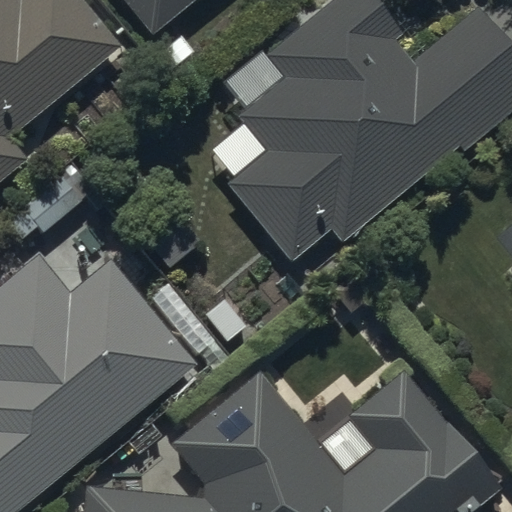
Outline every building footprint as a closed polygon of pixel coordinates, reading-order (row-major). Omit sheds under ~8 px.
[(0,0),(0,194),(26,173),(10,153),(120,64),(67,0),(28,0),(21,6),(16,0),(0,0)] [(110,0),(152,52),(215,0),(110,0)] [(263,167),(223,199),(302,292),(332,266),(321,253),(329,246),(342,262),(457,164),(461,169),(511,125),(511,67),(476,25),(414,78),(399,59),(407,53),(362,0),(352,0),(266,74),(264,73),(262,73),(260,73),(259,74),(257,74),(255,75),(254,75),(252,76),(251,77),(250,78),(249,79),(247,80),(246,82),(246,83),(245,85),(244,86),(244,88),(243,90),(243,91),(243,93),(243,95),(243,96),(244,98),(244,99),(245,101),(246,103),(247,104),(248,105),(249,106),(250,108),(252,109),(253,109),(254,110),(256,111),(258,111),(259,112),(234,131),(263,167)] [(69,309),(37,270),(0,299),(0,511),(32,511),(200,379),(116,272),(69,309)] [(340,485),(258,387),(170,460),(202,499),(201,511),(191,511),(191,506),(90,497),(90,503),(85,503),(84,511),(482,511),(494,502),(402,387),(346,432),(370,461),(340,485)]
